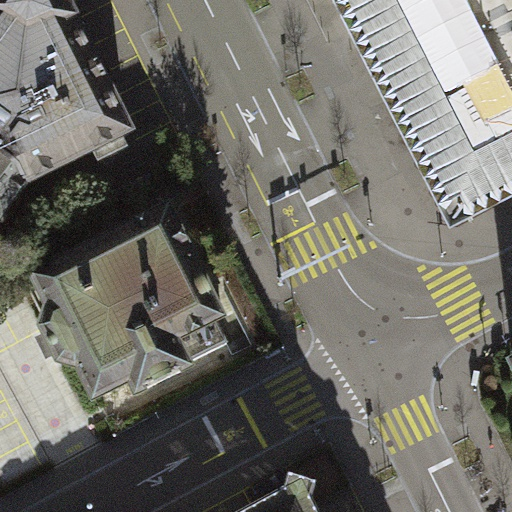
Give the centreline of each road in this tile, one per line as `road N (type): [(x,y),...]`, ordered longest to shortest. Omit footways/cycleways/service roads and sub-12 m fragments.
road 1 (residential): [(195,0),(373,357)]
road 2 (residential): [(85,511),(373,357)]
road 3 (residential): [(450,511),(373,357)]
road 4 (residential): [(373,357),(511,282)]
